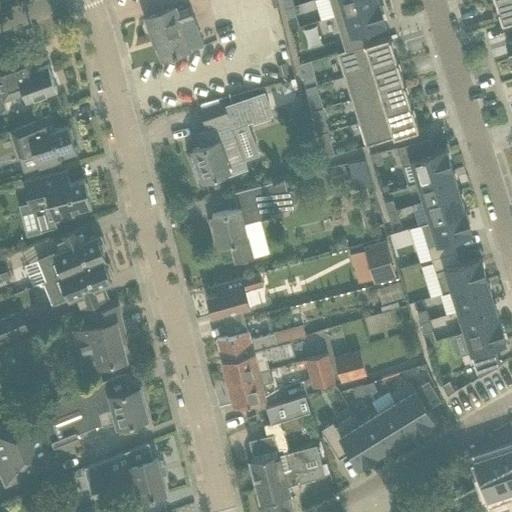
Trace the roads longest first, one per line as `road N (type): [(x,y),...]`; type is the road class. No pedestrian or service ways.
road 1 (residential): [(225,511),(131,139),(86,0)]
road 2 (residential): [(511,249),(432,0)]
